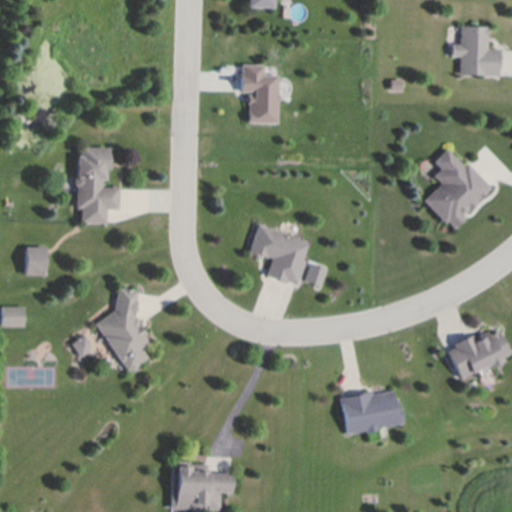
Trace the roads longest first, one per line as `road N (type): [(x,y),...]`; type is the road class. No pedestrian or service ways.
road 1 (residential): [(181,169),(179,242),(207,299),(235,320),(291,331),(356,324),(427,304),(511,255)]
road 2 (residential): [(184,0),(181,169)]
